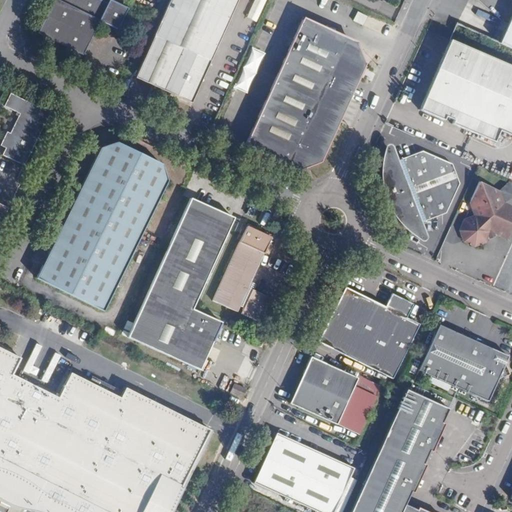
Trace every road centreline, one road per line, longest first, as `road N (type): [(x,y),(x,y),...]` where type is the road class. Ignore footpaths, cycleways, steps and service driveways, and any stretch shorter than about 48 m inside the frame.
road 1 (unclassified): [(209,511),(325,248)]
road 2 (unknown): [(225,164),(293,6),(398,52)]
road 3 (unclassified): [(311,207),(91,98)]
road 4 (unclassified): [(340,194),(422,0)]
road 5 (unclassified): [(91,98),(11,264)]
road 6 (unclassified): [(358,236),(511,310)]
